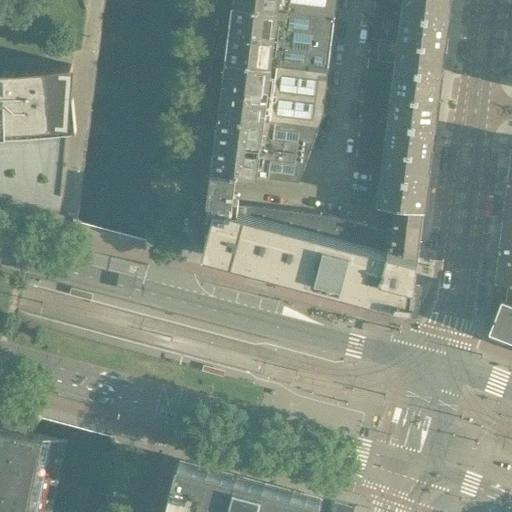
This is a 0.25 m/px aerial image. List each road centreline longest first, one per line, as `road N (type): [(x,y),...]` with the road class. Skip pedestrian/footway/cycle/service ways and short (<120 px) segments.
road 1 (residential): [(165,298),(180,240),(208,0)]
road 2 (secondary): [(437,366),(165,298)]
road 3 (secondary): [(169,399),(411,463)]
road 4 (tertiary): [(441,334),(477,104)]
road 5 (secondary): [(0,350),(169,399)]
road 6 (secondary): [(165,298),(0,254)]
